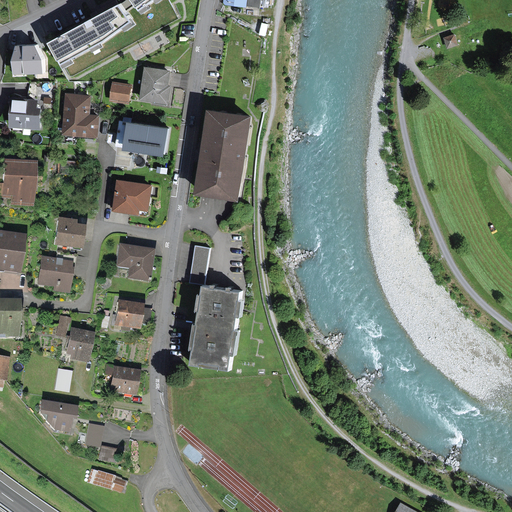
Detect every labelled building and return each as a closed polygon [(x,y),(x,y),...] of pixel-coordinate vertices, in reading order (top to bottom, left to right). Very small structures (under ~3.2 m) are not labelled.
[(130,0),(139,13),(157,0),(130,0)] [(121,3),(46,44),(60,68),(105,44),(132,24),(121,3)] [(455,33),(444,37),(448,48),(459,45),(455,33)] [(38,45),(18,45),(17,48),(15,59),(16,74),(47,72),(47,58),(40,47),(38,45)] [(171,72),(144,67),(139,101),(166,105),(171,72)] [(91,96),(65,93),(61,136),(97,139),(99,115),(90,115),(91,96)] [(46,104),(15,100),(12,128),(43,131),(46,104)] [(251,117),(205,110),(192,196),(237,203),(251,117)] [(168,129),(126,123),(122,151),(163,157),(168,129)] [(35,165),(4,163),(2,198),(33,200),(35,165)] [(152,186),(117,181),(112,212),(148,217),(152,186)] [(88,225),(57,220),(54,246),(85,250),(88,225)] [(27,242),(0,235),(0,269),(19,274),(27,242)] [(155,249),(120,244),(117,266),(129,268),(127,278),(151,282),(155,249)] [(74,263),(42,257),(38,285),(70,290),(74,263)] [(248,289),(205,282),(191,362),(234,369),(248,289)] [(144,303),(119,300),(115,326),(141,329),(144,303)] [(19,302),(0,301),(0,334),(19,334),(19,302)] [(102,335),(69,327),(61,358),(95,366),(102,335)] [(11,356),(0,354),(0,389),(6,390),(11,356)] [(141,371),(111,367),(107,394),(137,398),(141,371)] [(70,390),(73,371),(60,368),(57,387),(70,390)] [(42,401),(40,415),(56,434),(74,434),(78,407),(42,401)] [(103,423),(88,420),(85,443),(99,445),(103,423)]
